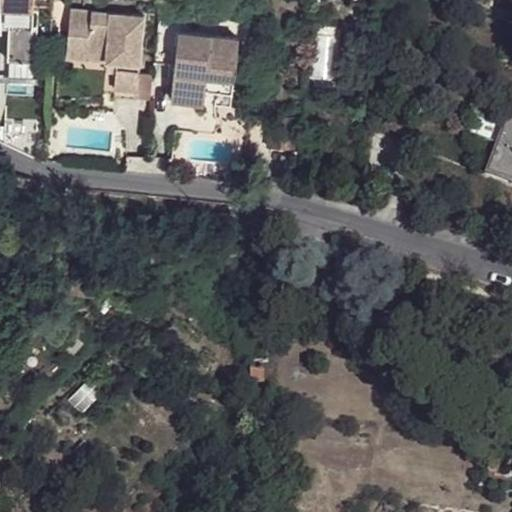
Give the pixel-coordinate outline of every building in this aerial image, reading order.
[(0,0),(0,24),(6,24),(6,32),(7,54),(36,56),(38,3),(33,4),(33,0),(0,0)] [(114,90),(135,92),(142,17),(70,12),(66,58),(116,63),(114,90)] [(205,79),(233,81),(237,39),(177,33),(170,102),(202,106),(205,89),(205,79)] [(231,93),(233,81),(205,79),(205,89),(231,93)] [(135,98),(135,92),(114,90),(113,97),(135,98)] [(511,91),(483,173),(509,182),(511,173),(511,91)] [(4,142),(37,156),(39,116),(6,115),(4,142)] [(290,149),(294,118),(268,115),(264,145),(290,149)] [(66,267),(63,290),(91,293),(93,270),(66,267)] [(85,341),(92,333),(76,319),(69,328),(85,341)]
